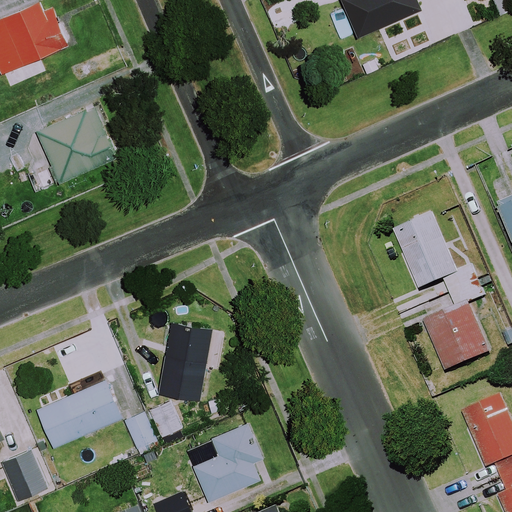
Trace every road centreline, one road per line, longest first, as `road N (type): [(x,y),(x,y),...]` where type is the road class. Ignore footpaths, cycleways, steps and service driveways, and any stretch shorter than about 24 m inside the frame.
road 1 (residential): [(263,195),(403,511)]
road 2 (residential): [(234,207),(0,305)]
road 3 (residential): [(234,207),(144,0)]
road 4 (residential): [(511,86),(308,176)]
road 5 (residential): [(230,0),(308,176)]
